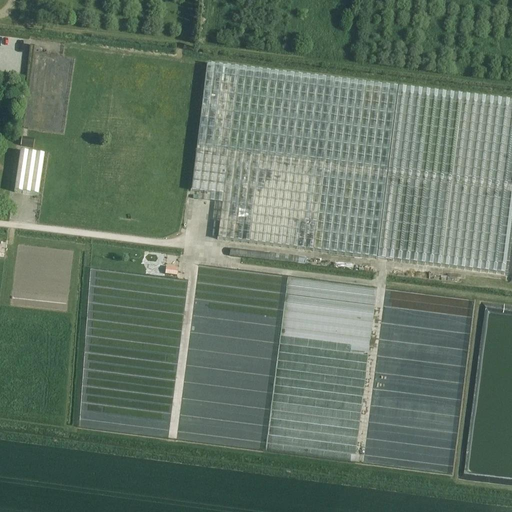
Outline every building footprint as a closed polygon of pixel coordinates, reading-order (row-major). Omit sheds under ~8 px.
[(504,275),(511,211),(511,102),(206,65),(191,191),(223,195),(218,240),(231,242),(377,260),(504,275)] [(33,148),(34,140),(22,138),(21,146),(33,148)] [(38,196),(44,156),(20,152),(14,192),(38,196)] [(229,254),(229,257),(269,261),(270,254),(230,249),(229,254)] [(165,274),(172,275),(176,276),(177,273),(177,269),(166,267),(165,274)]
